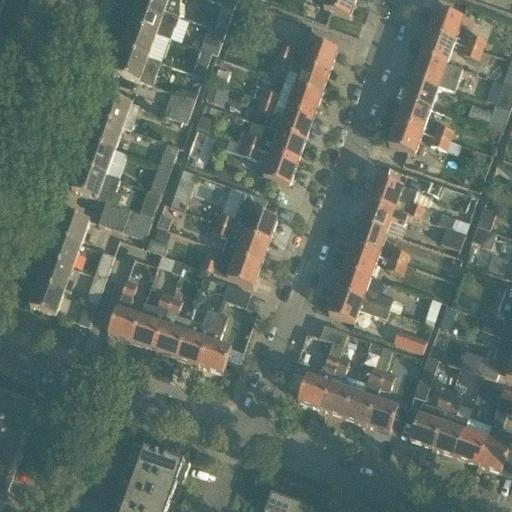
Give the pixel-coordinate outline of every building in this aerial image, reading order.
[(140,0),(139,6),(179,20),(184,20),(184,8),(180,6),(182,0),(140,0)] [(234,13),(238,1),(234,0),(213,0),(211,4),(234,13)] [(357,0),(327,0),(323,12),(349,21),(357,0)] [(130,29),(157,38),(166,42),(170,43),(181,46),(185,35),(175,32),(179,20),(139,6),(130,29)] [(437,12),(429,36),(454,45),(463,21),(437,12)] [(130,29),(122,52),(148,62),(157,38),(130,29)] [(209,29),(200,54),(212,58),(212,57),(218,59),(226,36),(209,29)] [(446,67),(454,45),(429,36),(421,58),(446,67)] [(469,39),(465,49),(483,55),(486,45),(469,39)] [(303,68),(330,77),(338,54),(312,44),(303,68)] [(276,59),(294,64),(298,54),(280,48),(276,59)] [(483,55),(465,49),(462,59),(471,62),(469,66),(481,70),(484,64),(480,63),(483,55)] [(113,77),(140,86),(153,90),(161,66),(148,62),(122,52),(113,77)] [(208,70),(212,58),(200,54),(196,65),(208,70)] [(421,58),(413,81),(438,90),(454,96),(463,73),(446,67),(421,58)] [(272,68),(300,78),(295,91),(321,100),(330,77),(303,68),(294,64),(276,59),(272,68)] [(511,65),(503,87),(511,90),(511,65)] [(405,103),(430,112),(438,90),(413,81),(405,103)] [(211,87),(205,103),(211,106),(217,89),(211,87)] [(511,90),(503,87),(495,109),(510,115),(511,109),(511,90)] [(287,114),(313,123),(321,100),(295,91),(287,114)] [(277,108),(281,99),(264,93),(260,102),(277,108)] [(195,105),(185,102),(172,97),(168,108),(191,116),(195,105)] [(106,98),(97,122),(123,131),(132,107),(106,98)] [(277,108),(260,102),(256,113),(273,119),(277,108)] [(405,103),(397,126),(422,135),(430,112),(405,103)] [(191,116),(168,108),(164,120),(187,128),(191,116)] [(510,115),(495,109),(488,131),(502,137),(510,115)] [(279,136),(305,146),(313,123),(287,114),(280,135),(279,136)] [(123,131),(97,122),(89,146),(115,155),(123,131)] [(422,135),(397,126),(389,149),(414,159),(422,135)] [(438,129),(434,140),(451,146),(455,135),(438,129)] [(279,136),(280,135),(265,130),(260,142),(247,138),(243,148),(261,155),(271,158),(271,159),(297,168),(305,146),(279,136)] [(451,146),(434,140),(431,149),(447,155),(451,146)] [(89,146),(80,169),(106,178),(115,155),(89,146)] [(257,164),(261,155),(243,148),(240,158),(257,164)] [(164,157),(159,171),(171,175),(176,161),(164,157)] [(297,168),(271,159),(263,182),(289,191),(297,168)] [(106,178),(80,169),(72,193),(98,203),(101,192),(115,197),(120,183),(106,178)] [(166,189),(171,175),(159,171),(154,185),(166,189)] [(377,182),(369,205),(395,214),(403,191),(377,182)] [(216,227),(269,247),(278,223),(263,217),(267,204),(244,196),(235,222),(219,217),(216,227)] [(369,205),(361,227),(387,236),(391,226),(407,231),(411,220),(405,218),(395,214),(369,205)] [(405,218),(411,220),(423,224),(426,214),(408,207),(405,218)] [(496,217),(484,213),(478,230),(490,235),(496,217)] [(126,225),(149,233),(153,222),(130,214),(126,225)] [(55,239),(81,248),(90,224),(64,215),(55,239)] [(99,227),(145,244),(149,233),(126,225),(103,217),(99,227)] [(172,223),(161,219),(157,230),(168,234),(172,223)] [(269,247),(216,227),(212,237),(228,242),(223,255),(262,269),(269,247)] [(387,236),(361,227),(353,250),(379,259),(387,236)] [(465,238),(447,232),(441,248),(460,255),(465,238)] [(81,248),(55,239),(47,262),(73,272),(81,248)] [(168,252),(151,246),(148,255),(165,262),(168,252)] [(353,250),(345,273),(371,282),(379,259),(353,250)] [(390,263),(407,269),(410,259),(393,253),(390,263)] [(262,269),(223,255),(218,268),(203,262),(199,273),(253,292),(262,269)] [(73,272),(47,262),(39,286),(65,295),(70,297),(74,286),(69,284),(73,272)] [(390,263),(386,273),(403,279),(407,269),(390,263)] [(181,280),(184,268),(174,265),(171,277),(181,280)] [(100,266),(95,280),(106,284),(111,270),(100,266)] [(345,273),(337,296),(390,315),(394,304),(366,295),(371,282),(345,273)] [(90,293),(102,297),(106,284),(95,280),(90,293)] [(108,338),(131,346),(141,320),(128,316),(138,288),(128,284),(108,338)] [(65,295),(39,286),(30,310),(56,320),(65,295)] [(223,304),(246,313),(251,297),(228,289),(223,304)] [(177,362),(191,324),(178,319),(183,305),(180,304),(183,296),(175,294),(173,300),(154,354),(177,362)] [(390,315),(337,296),(329,319),(355,328),(359,315),(386,324),(390,315)] [(131,346),(154,354),(173,300),(164,297),(158,312),(145,307),(141,320),(131,346)] [(87,303),(78,327),(89,332),(96,313),(98,307),(87,303)] [(479,320),(488,323),(511,332),(511,319),(483,309),(479,320)] [(177,362),(200,371),(218,317),(208,314),(203,328),(191,324),(177,362)] [(228,321),(218,317),(200,371),(223,379),(232,353),(219,348),(228,321)] [(500,354),(511,358),(511,332),(488,323),(483,335),(501,341),(497,353),(500,354)] [(331,388),(334,377),(337,369),(341,360),(340,359),(348,338),(325,330),(320,343),(333,347),(324,371),(323,371),(318,384),(307,380),(298,405),(322,414),(331,388)] [(399,334),(394,348),(423,359),(428,345),(399,334)] [(467,355),(463,366),(461,371),(496,384),(499,375),(506,378),(505,381),(511,383),(511,358),(500,354),(496,365),(467,355)] [(341,360),(337,369),(334,377),(345,381),(351,363),(341,360)] [(439,364),(428,361),(414,401),(425,404),(439,364)] [(344,422),(367,430),(376,404),(379,392),(385,376),(375,372),(370,388),(367,387),(363,399),(354,396),(344,422)] [(395,379),(385,376),(379,392),(389,396),(395,379)] [(354,396),(331,388),(322,414),(344,422),(354,396)] [(511,421),(511,396),(505,393),(498,412),(493,425),(491,430),(478,469),(501,477),(511,447),(511,437),(502,434),(507,420),(511,421)] [(423,407),(419,419),(410,445),(432,453),(442,427),(452,399),(442,395),(436,412),(423,407)] [(442,427),(432,453),(455,461),(464,435),(465,435),(469,425),(456,420),(462,403),(452,399),(442,427)] [(0,478),(13,483),(37,415),(0,401),(0,478)] [(399,411),(376,404),(367,430),(390,438),(399,411)] [(465,435),(464,435),(455,461),(478,469),(491,430),(470,422),(469,425),(465,435)] [(183,467),(145,453),(138,473),(173,485),(177,486),(183,467)] [(138,473),(131,492),(166,504),(173,485),(138,473)] [(0,511),(2,511),(13,483),(0,478),(0,511)] [(166,504),(131,492),(124,511),(127,511),(162,511),(165,505),(171,507),(172,506),(166,504)] [(67,511),(75,511),(81,496),(74,494),(67,511)] [(312,511),(272,498),(266,511),(312,511)]
